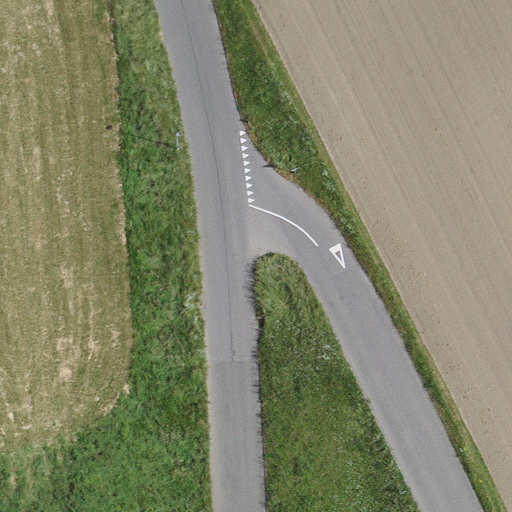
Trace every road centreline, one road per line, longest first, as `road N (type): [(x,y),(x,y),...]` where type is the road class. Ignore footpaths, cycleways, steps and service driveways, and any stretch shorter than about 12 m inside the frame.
road 1 (unclassified): [(450,511),(331,262),(304,225),(273,212),(224,211)]
road 2 (unclassified): [(224,211),(242,511)]
road 3 (unclassified): [(182,0),(213,112),(224,211)]
